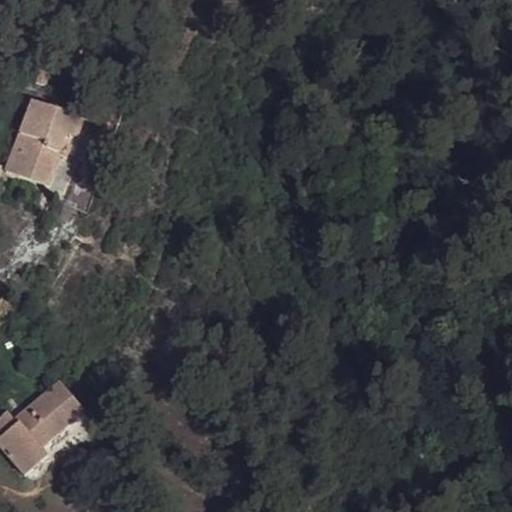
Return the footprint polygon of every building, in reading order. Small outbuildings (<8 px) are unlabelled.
[(36,83),(45,86),(50,73),(40,70),(36,83)] [(88,100),(80,120),(96,127),(104,107),(88,100)] [(33,102),(6,172),(45,188),(57,156),(63,159),(68,144),(70,144),(80,120),(33,102)] [(123,115),(104,107),(96,127),(93,126),(63,203),(87,215),(115,135),(123,115)] [(0,447),(24,477),(47,458),(41,450),(84,414),(59,384),(14,421),(7,412),(0,418),(0,447)]
